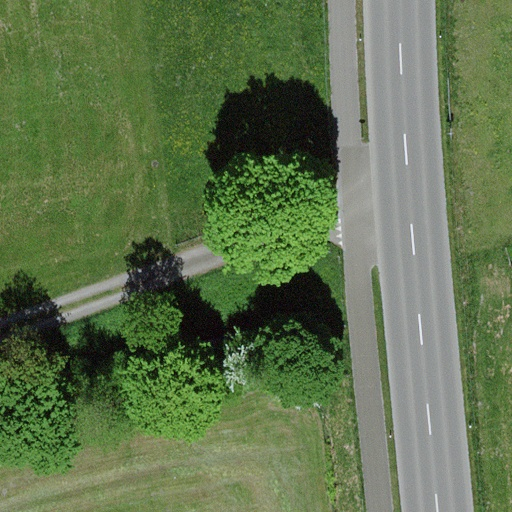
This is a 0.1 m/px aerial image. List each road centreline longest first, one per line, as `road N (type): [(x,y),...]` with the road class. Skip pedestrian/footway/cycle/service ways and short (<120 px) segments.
road 1 (primary): [(438,511),(409,196),(403,0)]
road 2 (track): [(409,196),(357,204),(0,340)]
